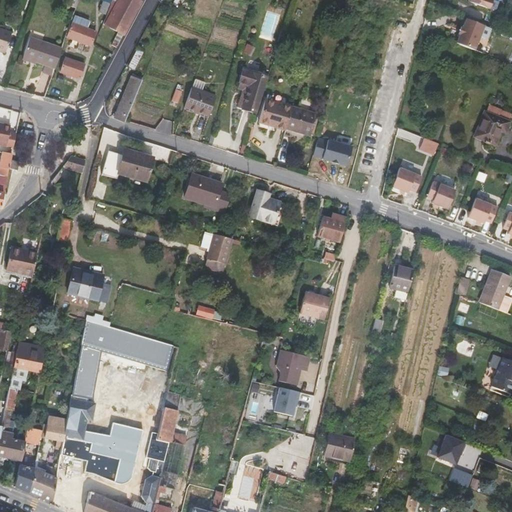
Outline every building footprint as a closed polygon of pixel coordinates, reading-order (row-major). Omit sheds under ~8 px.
[(118,32),(112,44),(116,47),(125,31),(141,2),(137,0),(111,0),(102,24),(118,32)] [(104,13),(109,3),(103,1),(98,11),(104,13)] [(84,28),(86,29),(89,20),(87,19),(74,14),(70,23),(84,28)] [(483,55),(492,30),(465,20),(462,29),(461,28),(458,36),(459,36),(456,45),(483,55)] [(70,23),(65,37),(72,39),(76,41),(79,42),(84,28),(70,23)] [(12,33),(0,28),(0,51),(5,53),(12,33)] [(86,29),(84,28),(79,42),(90,46),(95,32),(86,29)] [(33,30),(31,35),(43,39),(44,34),(33,30)] [(29,37),(22,57),(54,68),(61,49),(29,37)] [(137,49),(128,66),(134,69),(143,53),(137,49)] [(65,58),(60,72),(66,74),(67,74),(72,61),(65,58)] [(72,61),(67,74),(70,75),(79,78),(84,65),(72,61)] [(267,77),(243,69),(239,82),(249,85),(242,109),(255,113),(267,77)] [(142,81),(132,76),(114,118),(124,122),(142,81)] [(207,117),(215,96),(204,92),(207,84),(196,80),(193,88),(192,88),(184,109),(207,117)] [(243,90),(237,108),(242,109),(249,85),(239,82),(237,88),(243,90)] [(133,102),(163,113),(168,99),(139,88),(133,102)] [(177,102),(182,91),(177,89),(172,100),(177,102)] [(265,101),(259,123),(286,131),(286,129),(292,108),(265,101)] [(511,115),(488,106),(486,112),(508,121),(511,115)] [(309,136),(316,115),(292,108),(286,129),(309,136)] [(507,130),(510,122),(508,121),(486,112),(484,112),(474,137),(495,145),(502,128),(507,130)] [(0,145),(6,147),(11,126),(0,123),(0,145)] [(313,154),(346,166),(352,148),(328,139),(327,141),(319,138),(313,154)] [(421,151),(436,157),(441,145),(426,139),(421,151)] [(115,179),(117,174),(146,182),(152,158),(123,149),(122,155),(107,151),(101,175),(115,179)] [(3,153),(0,164),(0,166),(8,169),(10,160),(11,155),(3,153)] [(71,155),(63,167),(83,173),(85,160),(71,155)] [(18,162),(10,160),(8,169),(17,170),(18,162)] [(415,194),(421,178),(399,170),(392,189),(407,195),(409,192),(415,194)] [(54,184),(60,176),(57,173),(51,181),(54,184)] [(214,207),(224,210),(229,194),(218,191),(221,184),(191,175),(184,197),(205,204),(214,207)] [(448,210),(455,191),(433,182),(427,199),(433,201),(432,205),(448,210)] [(257,191),(248,217),(267,223),(268,219),(278,223),(284,204),(268,198),(269,195),(257,191)] [(492,222),(498,206),(476,198),(468,218),(484,224),(486,220),(492,222)] [(214,207),(205,204),(204,207),(223,213),(224,210),(214,207)] [(323,218),(318,236),(339,243),(345,219),(332,215),(331,219),(323,218)] [(57,240),(68,242),(72,219),(61,217),(57,240)] [(205,268),(222,273),(231,239),(227,238),(205,232),(201,247),(209,250),(205,268)] [(28,254),(19,252),(20,249),(11,248),(6,270),(32,276),(36,255),(28,254)] [(335,255),(325,253),(322,263),(325,264),(327,259),(333,261),(335,255)] [(394,267),(389,288),(395,289),(407,292),(412,271),(394,267)] [(99,286),(102,276),(73,268),(67,293),(105,302),(109,288),(99,286)] [(509,277),(493,271),(480,303),(497,310),(509,277)] [(464,295),(468,279),(460,277),(456,293),(464,295)] [(405,300),(407,292),(395,289),(393,298),(405,300)] [(304,293),(299,313),(296,322),(313,327),(315,317),(323,319),(329,300),(304,293)] [(206,311),(191,307),(190,314),(204,317),(206,311)] [(103,316),(95,313),(93,318),(92,322),(100,324),(101,320),(103,316)] [(379,336),(382,321),(375,319),(371,334),(373,334),(379,336)] [(98,350),(166,370),(173,345),(108,326),(100,324),(92,322),(85,320),(81,345),(98,350)] [(0,347),(7,349),(11,331),(1,329),(0,333),(0,347)] [(44,349),(18,344),(16,350),(43,355),(44,349)] [(88,402),(98,350),(81,345),(71,398),(88,402)] [(39,372),(43,355),(16,350),(9,389),(16,390),(18,391),(20,380),(24,380),(26,369),(39,372)] [(310,356),(281,350),(277,366),(282,368),(279,381),(298,385),(302,365),(308,367),(310,356)] [(511,361),(502,358),(491,387),(510,394),(511,390),(511,361)] [(300,392),(280,388),(274,412),(293,416),(295,406),(296,400),(298,401),(300,392)] [(11,432),(7,431),(9,420),(11,409),(12,410),(16,390),(9,389),(1,427),(0,431),(0,456),(4,458),(20,461),(24,442),(24,441),(12,439),(13,433),(11,432)] [(186,437),(171,433),(180,396),(167,393),(157,433),(156,440),(169,443),(166,452),(158,486),(174,489),(186,437)] [(83,472),(97,474),(116,483),(124,484),(130,479),(142,431),(112,423),(109,436),(85,431),(86,419),(92,420),(95,404),(88,402),(71,398),(67,421),(62,448),(61,449),(60,455),(79,458),(85,460),(83,472)] [(57,441),(55,448),(61,449),(62,448),(67,421),(48,417),(44,438),(57,441)] [(41,431),(27,427),(24,441),(24,442),(38,445),(40,437),(41,431)] [(93,493),(88,493),(83,511),(152,511),(154,505),(158,486),(166,452),(169,443),(156,440),(157,433),(151,432),(146,457),(149,458),(147,468),(152,472),(151,476),(144,479),(140,496),(144,503),(145,503),(145,505),(143,511),(140,511),(130,509),(106,499),(93,493)] [(350,458),(354,440),(328,434),(323,455),(332,457),(332,455),(350,458)] [(436,457),(454,464),(463,443),(445,435),(436,457)] [(19,464),(14,487),(29,494),(34,468),(19,464)] [(48,467),(47,474),(34,468),(29,494),(51,503),(55,483),(56,479),(59,464),(56,464),(55,468),(48,467)] [(191,511),(217,511),(218,510),(225,485),(217,484),(210,511),(205,511),(193,509),(191,511)] [(404,503),(413,507),(417,498),(406,494),(404,503)] [(143,511),(145,505),(123,497),(108,495),(106,499),(130,509),(140,511),(143,511)]
